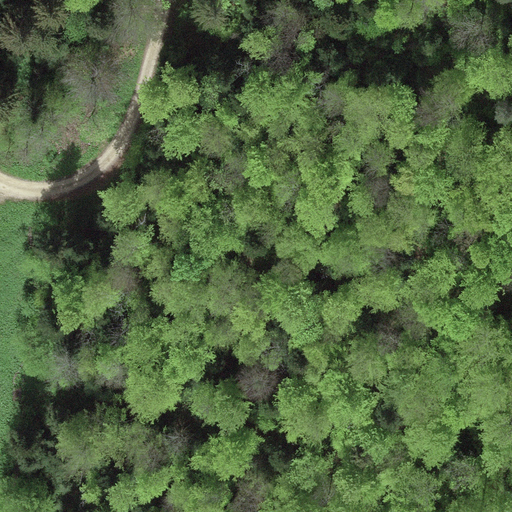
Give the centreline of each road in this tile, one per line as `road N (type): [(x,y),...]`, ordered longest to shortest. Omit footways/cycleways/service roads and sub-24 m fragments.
road 1 (track): [(500,511),(500,472),(462,335),(442,199),(440,0)]
road 2 (track): [(166,0),(129,132),(107,160),(80,183),(0,179)]
